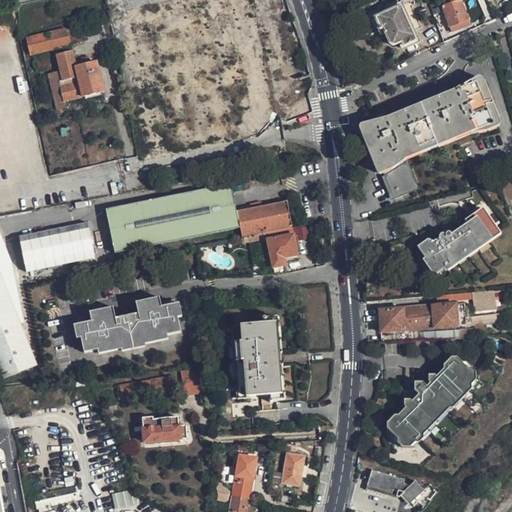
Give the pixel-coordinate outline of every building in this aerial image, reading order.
[(400,0),(377,11),(377,14),(372,16),(379,31),(382,29),(390,45),(396,46),(401,44),(404,48),(419,41),(414,31),(421,28),(412,8),(414,6),(414,5),(415,2),(415,1),(414,0),(400,0)] [(468,21),(459,0),(451,3),(441,7),(449,28),(468,21)] [(96,21),(103,19),(103,16),(102,11),(94,13),(96,18),(96,21)] [(65,29),(27,39),(31,55),(69,45),(65,29)] [(82,98),(104,93),(97,63),(89,65),(86,58),(77,60),(78,63),(75,64),(71,52),(57,56),(60,71),(48,74),(56,109),(66,106),(64,101),(81,96),(82,98)] [(48,59),(36,62),(39,71),(50,68),(48,59)] [(415,190),(405,162),(494,125),(490,114),(493,113),(484,91),(481,92),(478,84),(461,90),(460,89),(456,91),(457,92),(440,99),(439,97),(428,103),(417,108),(399,114),(399,115),(388,119),(386,114),(379,117),(381,122),(363,130),(366,139),(364,140),(373,161),(374,161),(379,172),(382,171),(393,198),(415,190)] [(254,157),(256,165),(283,159),(280,149),(264,152),(258,153),(254,157)] [(271,167),(272,174),(279,173),(278,166),(271,167)] [(511,179),(500,183),(511,217),(511,216),(511,179)] [(232,184),(106,212),(115,255),(231,230),(228,215),(238,212),(232,184)] [(231,230),(233,238),(292,226),(287,202),(238,212),(228,215),(231,230)] [(426,241),(415,249),(424,261),(431,271),(440,266),(443,269),(494,234),(485,222),(488,219),(482,211),(469,219),(463,223),(466,227),(468,231),(452,241),(450,238),(448,235),(444,236),(439,239),(432,244),(426,241)] [(499,236),(488,219),(485,222),(494,234),(443,269),(445,273),(499,236)] [(87,223),(18,237),(25,272),(94,257),(87,223)] [(466,227),(450,238),(452,241),(468,231),(466,227)] [(298,256),(292,228),(264,234),(265,238),(266,241),(268,241),(274,268),(285,265),(284,259),(298,256)] [(0,378),(36,365),(20,327),(24,325),(11,260),(0,233),(0,378)] [(440,266),(431,271),(424,261),(420,263),(431,278),(443,269),(440,266)] [(285,265),(274,268),(275,275),(287,274),(285,265)] [(485,311),(484,293),(472,294),(473,313),(485,311)] [(115,312),(79,319),(85,353),(121,345),(122,348),(144,343),(144,341),(182,333),(175,300),(137,308),(139,314),(141,325),(135,326),(133,315),(123,317),(125,329),(118,330),(116,319),(115,312)] [(455,304),(432,307),(416,308),(418,332),(434,331),(457,329),(457,328),(456,320),(464,319),(462,306),(455,306),(455,304)] [(379,323),(380,335),(381,343),(419,341),(419,335),(418,332),(416,308),(401,309),(378,311),(379,323)] [(499,322),(497,314),(489,315),(485,316),(486,324),(499,322)] [(481,316),(464,319),(456,320),(457,328),(465,328),(482,325),(481,316)] [(123,317),(116,319),(118,330),(125,329),(123,317)] [(277,318),(263,319),(264,325),(272,325),(278,395),(269,396),(270,402),(283,401),(283,395),(278,324),(277,318)] [(232,327),(238,398),(269,396),(278,395),(272,325),(264,325),(232,327)] [(419,335),(419,341),(458,338),(457,332),(419,335)] [(385,428),(402,445),(409,439),(414,444),(419,439),(416,436),(424,427),(431,421),(430,420),(442,407),(448,402),(452,397),(457,401),(463,395),(458,389),(462,386),(467,391),(471,386),(468,383),(475,377),(455,358),(450,358),(443,365),(443,369),(435,376),(433,374),(427,375),(427,381),(428,383),(425,386),(421,382),(413,382),(413,390),(417,394),(411,401),(409,399),(402,399),(402,405),(404,407),(396,415),(392,415),(385,422),(385,428)] [(194,379),(193,372),(183,373),(184,381),(194,379)] [(119,388),(122,402),(154,395),(176,391),(173,377),(150,382),(119,388)] [(471,386),(478,380),(475,377),(468,383),(471,386)] [(194,379),(184,381),(186,394),(199,392),(197,378),(194,379)] [(463,395),(467,391),(462,386),(458,389),(463,395)] [(448,402),(452,406),(457,401),(452,397),(448,402)] [(442,407),(447,412),(452,406),(448,402),(442,407)] [(431,421),(434,424),(447,412),(442,407),(430,420),(431,421)] [(146,444),(188,440),(187,427),(180,428),(179,419),(154,421),(154,419),(144,420),(146,444)] [(424,427),(428,431),(434,424),(431,421),(424,427)] [(416,436),(419,439),(428,431),(424,427),(416,436)] [(303,458),(287,455),(283,485),(299,487),(303,458)] [(237,469),(232,498),(250,501),(254,472),(237,469)] [(372,479),(370,488),(391,493),(392,491),(398,492),(397,497),(399,498),(403,495),(410,503),(414,499),(423,491),(415,481),(408,487),(406,485),(403,484),(404,480),(372,471),(370,479),(372,479)] [(79,500),(75,487),(33,496),(36,510),(79,500)] [(129,490),(111,494),(115,510),(133,506),(129,490)] [(226,497),(217,495),(217,505),(224,506),(226,497)] [(232,498),(230,511),(248,511),(250,501),(232,498)] [(413,507),(418,503),(414,499),(410,503),(413,507)]
